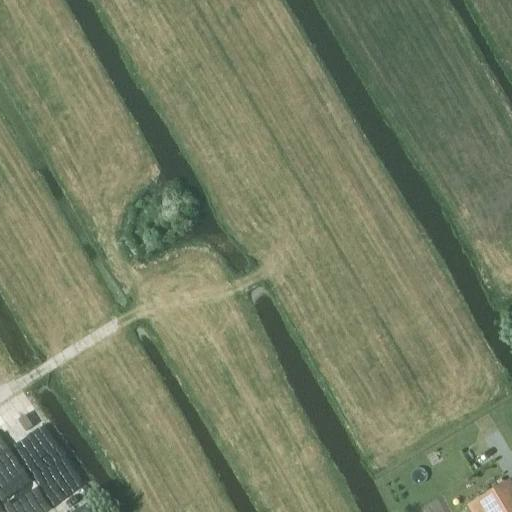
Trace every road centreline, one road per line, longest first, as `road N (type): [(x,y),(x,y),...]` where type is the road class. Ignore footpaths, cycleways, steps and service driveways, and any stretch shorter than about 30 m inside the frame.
road 1 (track): [(347,0),(445,164),(511,174)]
road 2 (track): [(0,399),(162,294)]
